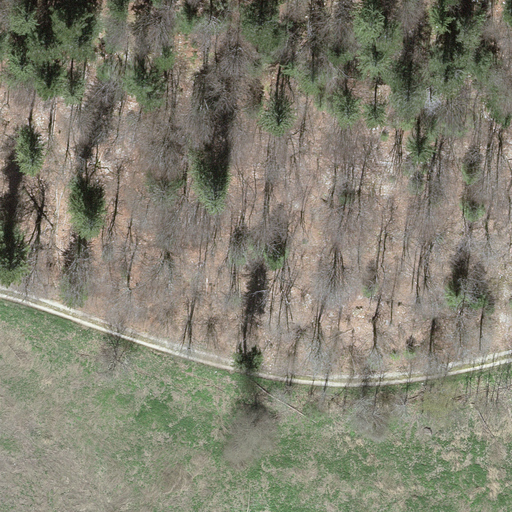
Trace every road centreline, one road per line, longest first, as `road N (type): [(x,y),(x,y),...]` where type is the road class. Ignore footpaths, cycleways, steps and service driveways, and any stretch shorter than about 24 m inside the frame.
road 1 (track): [(511,358),(320,385),(144,343)]
road 2 (track): [(0,297),(144,343)]
